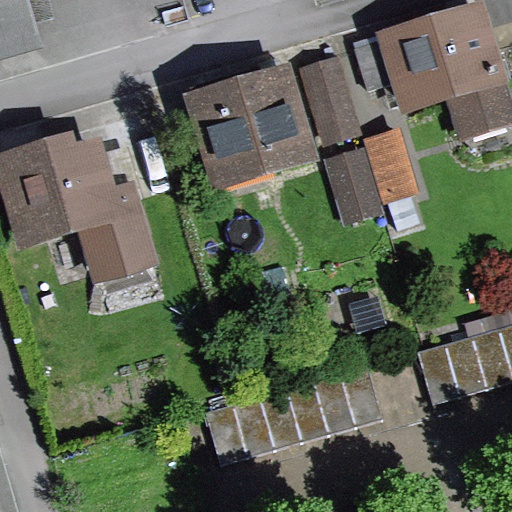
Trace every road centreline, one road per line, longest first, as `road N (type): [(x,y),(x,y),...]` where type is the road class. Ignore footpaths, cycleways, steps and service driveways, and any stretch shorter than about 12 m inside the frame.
road 1 (residential): [(381,0),(0,111)]
road 2 (residential): [(0,385),(40,511)]
